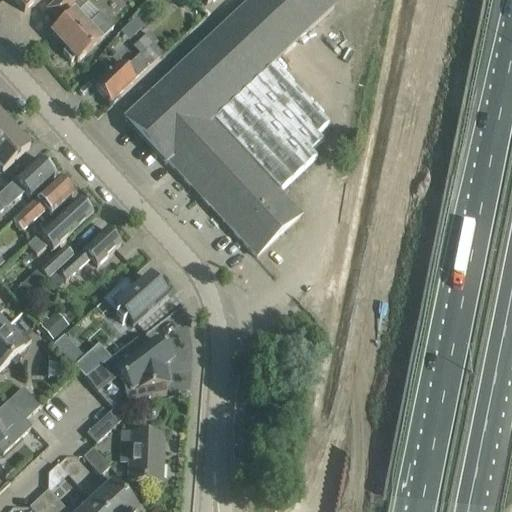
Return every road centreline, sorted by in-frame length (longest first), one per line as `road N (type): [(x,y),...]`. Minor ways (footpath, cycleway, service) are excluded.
road 1 (tertiary): [(215,480),(220,335),(208,294),(189,261),(0,56)]
road 2 (motorway): [(511,41),(418,511)]
road 3 (motorway): [(468,511),(511,294)]
